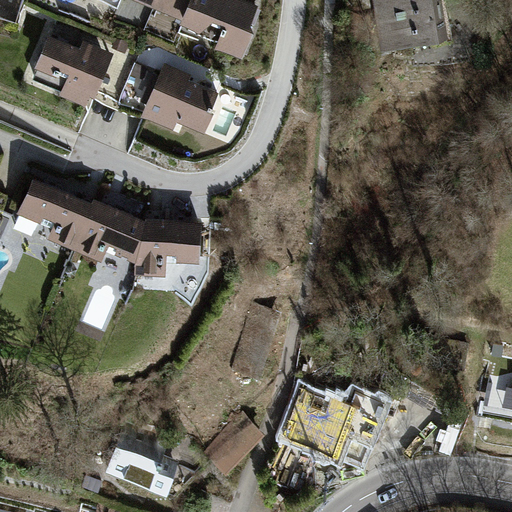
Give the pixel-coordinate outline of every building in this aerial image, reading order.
[(134,0),(155,9),(158,0),(134,0)] [(158,0),(155,9),(200,28),(209,19),(220,23),(213,43),(244,57),(255,27),(251,19),(258,4),(249,0),(158,0)] [(446,0),(373,0),(382,52),(453,37),(446,0)] [(83,34),(54,20),(29,78),(51,86),(57,71),(67,75),(60,93),(85,104),(89,92),(95,94),(117,43),(86,30),(83,34)] [(142,102),(156,65),(136,58),(122,95),(142,102)] [(192,70),(164,58),(140,115),(174,128),(177,119),(205,130),(220,89),(189,77),(192,70)] [(47,237),(71,248),(91,197),(30,172),(15,209),(52,224),(47,237)] [(145,215),(92,194),(91,197),(71,248),(103,262),(107,250),(138,260),(145,215)] [(201,217),(145,215),(138,260),(136,272),(167,275),(165,257),(199,260),(201,217)] [(233,368),(259,376),(280,309),(253,300),(233,368)] [(465,367),(469,342),(429,337),(428,361),(465,367)] [(359,403),(302,382),(283,432),(340,454),(359,403)] [(239,407),(201,445),(225,469),(263,431),(239,407)] [(169,437),(124,420),(105,470),(167,492),(180,460),(163,453),(169,437)]
